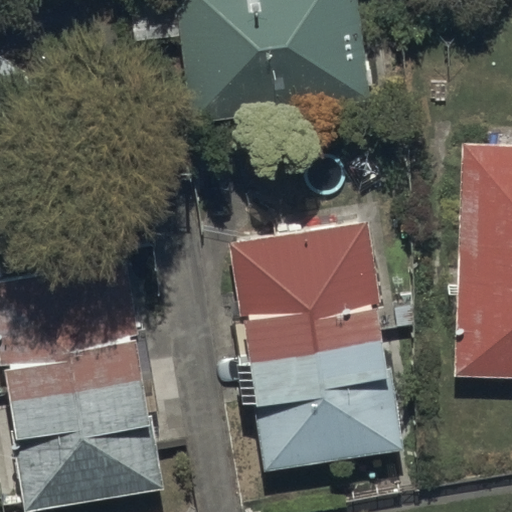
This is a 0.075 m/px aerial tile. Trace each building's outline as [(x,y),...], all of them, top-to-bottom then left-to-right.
[(366,70),(355,0),(137,0),(140,18),(174,13),(187,98),(366,70)] [(0,153),(11,137),(27,147),(68,83),(0,40),(0,153)] [(511,126),(458,124),(451,351),(511,353),(511,126)] [(361,197),(226,217),(244,336),(234,337),(240,378),(251,376),(263,446),(400,423),(388,344),(383,344),(361,197)] [(10,401),(24,485),(159,463),(148,392),(144,392),(120,238),(0,256),(0,338),(3,338),(13,401),(10,401)]
